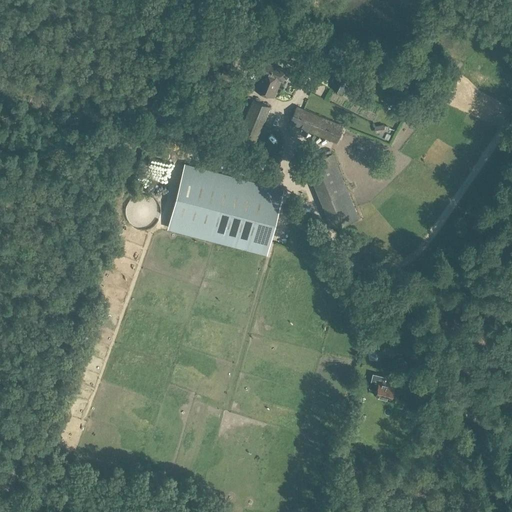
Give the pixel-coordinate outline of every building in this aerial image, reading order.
[(273,65),(258,59),(254,69),(261,72),(258,80),(263,83),(267,74),(269,75),(273,65)] [(342,91),(353,69),(342,64),(331,85),(342,91)] [(281,80),(282,80),(286,71),(273,65),(269,75),(267,74),(263,83),(258,80),(254,89),(274,97),(281,80)] [(291,77),(300,80),(303,73),(294,70),(291,77)] [(252,99),(234,143),(253,150),(271,106),(252,99)] [(289,124),(336,143),(344,125),(296,106),(289,124)] [(205,166),(231,173),(235,158),(209,152),(205,166)] [(283,190),(185,164),(168,227),(267,253),(283,190)] [(365,341),(368,358),(383,356),(380,338),(365,341)] [(394,384),(392,384),(394,379),(372,374),(368,389),(375,390),(374,395),(390,399),(394,384)]
